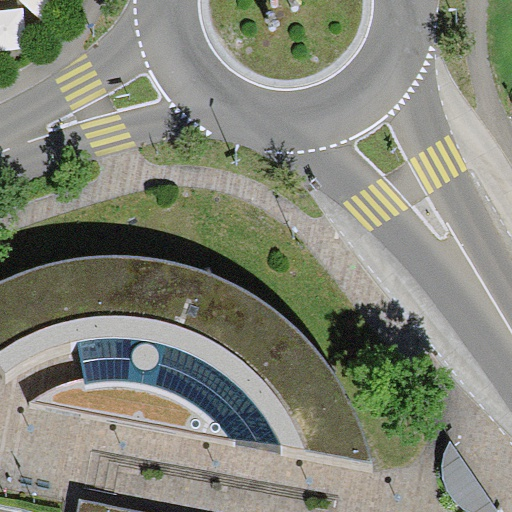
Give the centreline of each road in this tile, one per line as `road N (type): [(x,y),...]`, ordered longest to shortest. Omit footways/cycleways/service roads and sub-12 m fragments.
road 1 (secondary): [(357,99),(511,342)]
road 2 (residential): [(193,71),(0,146)]
road 3 (secondary): [(193,71),(232,106),(283,121),(357,99)]
